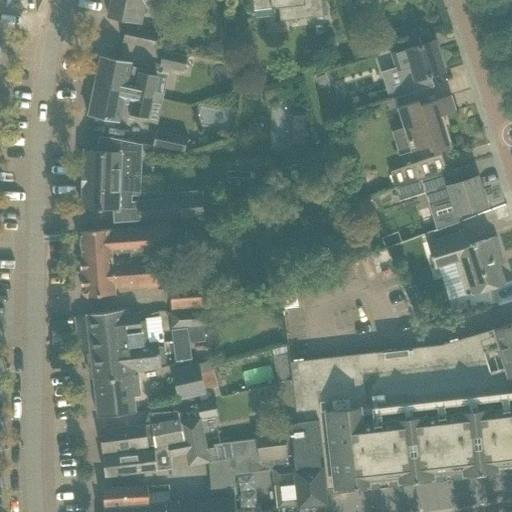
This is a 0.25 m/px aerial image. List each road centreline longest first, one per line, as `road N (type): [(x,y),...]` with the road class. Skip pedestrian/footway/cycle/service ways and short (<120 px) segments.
road 1 (residential): [(35,285),(37,155),(59,0)]
road 2 (residential): [(33,511),(35,285)]
road 3 (residential): [(506,141),(457,0)]
